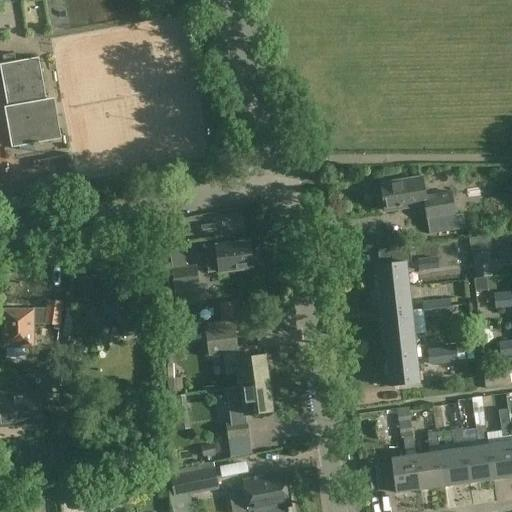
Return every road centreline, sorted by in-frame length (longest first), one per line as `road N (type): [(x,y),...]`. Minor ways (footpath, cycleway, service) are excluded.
road 1 (residential): [(336,511),(287,181)]
road 2 (residential): [(0,239),(287,181)]
road 3 (residential): [(287,181),(226,0)]
